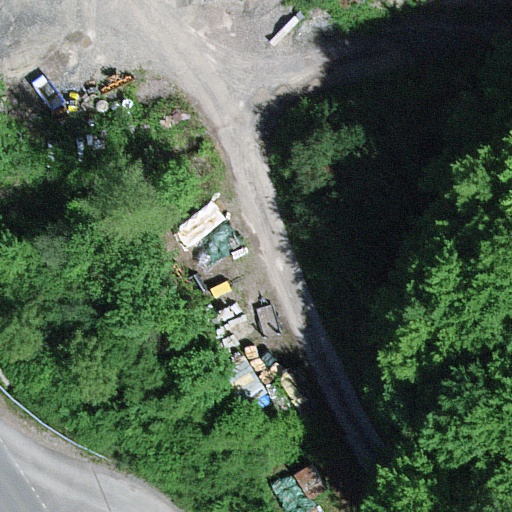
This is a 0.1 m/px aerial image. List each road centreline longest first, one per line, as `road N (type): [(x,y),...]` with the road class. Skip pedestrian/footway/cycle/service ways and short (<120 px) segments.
road 1 (track): [(417,511),(308,336),(203,48),(161,0)]
road 2 (track): [(0,457),(135,499),(151,511)]
